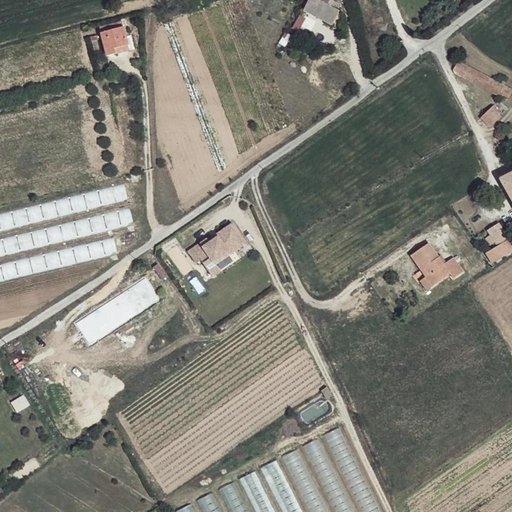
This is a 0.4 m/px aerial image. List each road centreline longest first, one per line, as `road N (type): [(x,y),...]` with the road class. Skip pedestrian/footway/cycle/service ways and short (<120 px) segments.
road 1 (residential): [(485,0),(0,338)]
road 2 (track): [(404,252),(340,301),(319,304),(306,291),(252,164)]
road 3 (track): [(127,60),(149,87),(156,231)]
road 4 (track): [(496,169),(435,38)]
